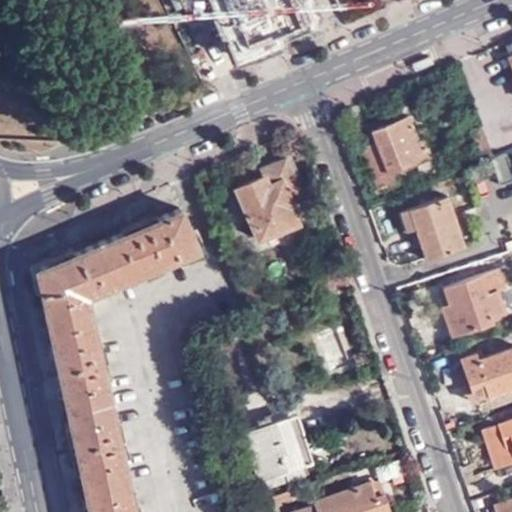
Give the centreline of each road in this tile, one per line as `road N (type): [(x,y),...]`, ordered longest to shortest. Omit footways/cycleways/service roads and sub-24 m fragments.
road 1 (residential): [(302,81),(451,511)]
road 2 (unknown): [(173,136),(208,242),(199,261),(150,301),(138,349),(178,511)]
road 3 (tertiary): [(98,167),(302,81)]
road 4 (tertiary): [(302,81),(497,0)]
road 5 (residential): [(41,511),(0,310)]
